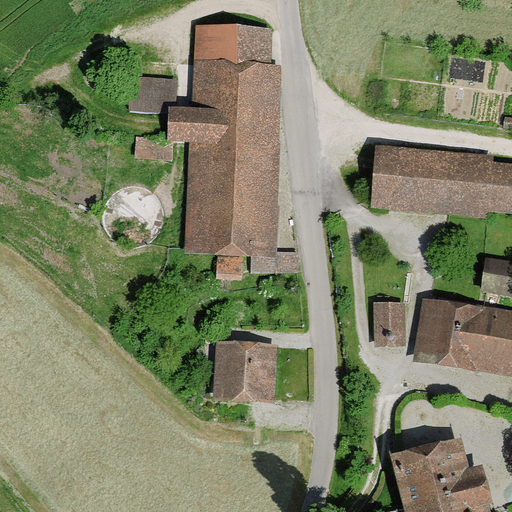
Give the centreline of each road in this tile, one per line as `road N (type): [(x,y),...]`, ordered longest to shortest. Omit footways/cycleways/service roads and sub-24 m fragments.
road 1 (unclassified): [(312,511),(330,397),(289,0)]
road 2 (track): [(297,115),(511,148)]
